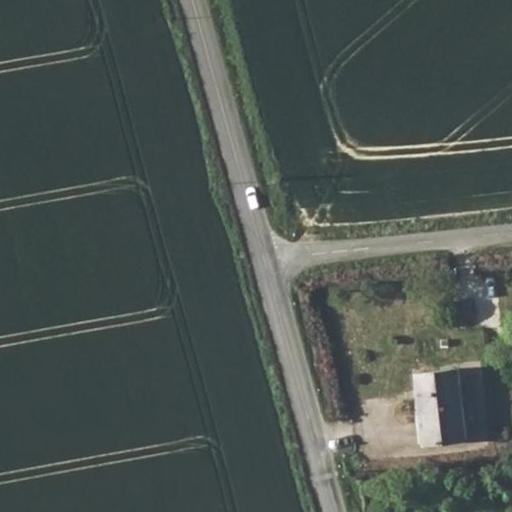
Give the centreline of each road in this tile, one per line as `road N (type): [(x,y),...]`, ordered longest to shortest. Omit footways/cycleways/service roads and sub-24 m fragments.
road 1 (tertiary): [(266,263),(193,0)]
road 2 (tertiary): [(331,511),(266,263)]
road 3 (unclassified): [(266,263),(511,237)]
